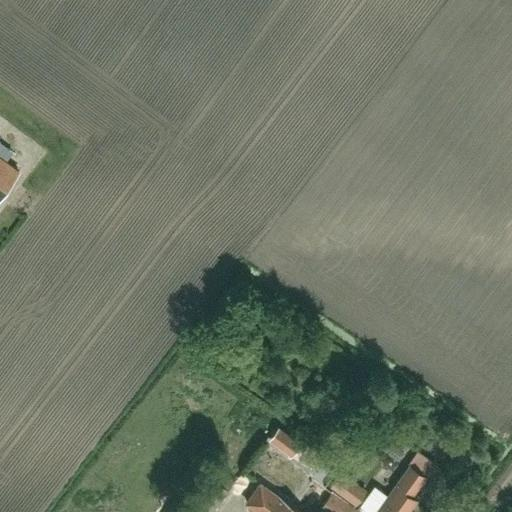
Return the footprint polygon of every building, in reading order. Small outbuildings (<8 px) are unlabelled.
[(29,137),(51,153),(25,188),(39,199),(79,146),(43,118),(29,137)] [(0,195),(18,172),(0,158),(0,195)] [(19,206),(31,210),(35,199),(24,194),(19,206)] [(282,425),(271,437),(295,458),(306,445),(282,425)] [(400,461),(407,453),(389,437),(382,445),(400,461)] [(410,495),(424,475),(408,464),(373,511),(406,511),(416,499),(410,495)] [(187,508),(192,511),(209,511),(228,488),(227,488),(234,479),(218,467),(187,508)] [(355,504),(365,491),(339,472),(330,485),(355,504)] [(302,511),(278,494),(278,495),(260,482),(246,501),(261,511),(302,511)] [(332,511),(358,511),(331,491),(322,504),(332,511)]
